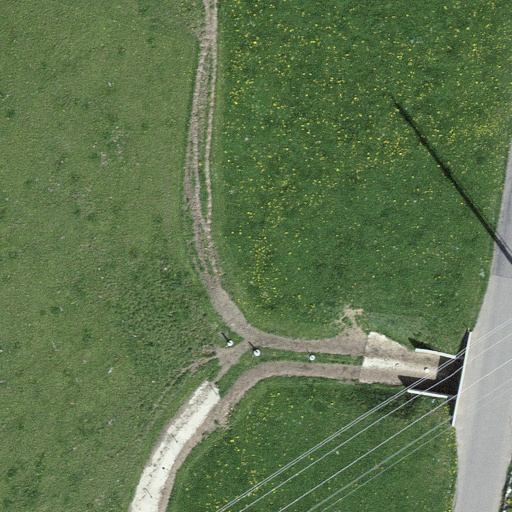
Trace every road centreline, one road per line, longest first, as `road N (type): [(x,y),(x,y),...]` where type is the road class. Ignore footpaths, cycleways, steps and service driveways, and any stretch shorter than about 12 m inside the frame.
road 1 (track): [(147,511),(180,397),(234,359),(305,348),(511,385)]
road 2 (track): [(305,348),(238,324),(211,282),(194,230),(214,0)]
road 3 (tertiary): [(478,511),(511,301)]
